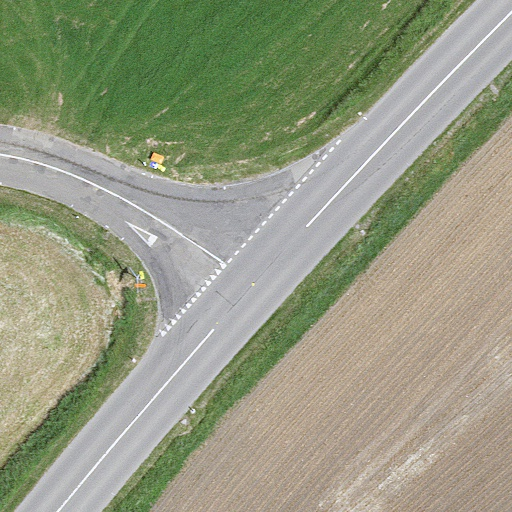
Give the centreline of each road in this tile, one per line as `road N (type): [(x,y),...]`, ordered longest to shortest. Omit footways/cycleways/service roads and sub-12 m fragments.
road 1 (tertiary): [(252,283),(511,11)]
road 2 (tertiary): [(57,511),(252,283)]
road 3 (tertiary): [(252,283),(76,175),(0,155)]
